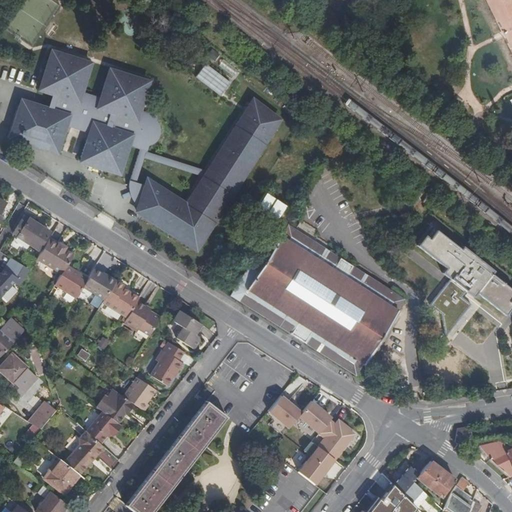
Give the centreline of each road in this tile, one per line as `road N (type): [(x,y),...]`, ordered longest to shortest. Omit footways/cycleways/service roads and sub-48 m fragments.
road 1 (residential): [(0,166),(240,324)]
road 2 (residential): [(91,511),(240,324)]
road 3 (residential): [(240,324),(408,426)]
road 4 (residential): [(408,426),(483,480),(511,511)]
